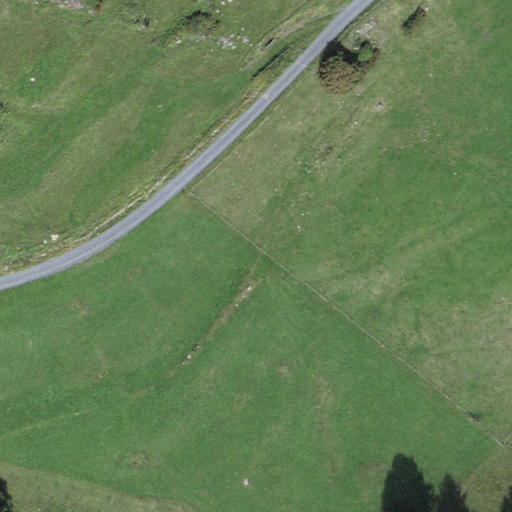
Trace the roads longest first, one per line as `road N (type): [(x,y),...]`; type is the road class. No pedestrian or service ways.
road 1 (track): [(365,0),(140,213),(79,253),(0,283)]
road 2 (track): [(27,102),(59,109),(126,73),(151,72),(189,88),(229,85),(309,24),(348,15)]
